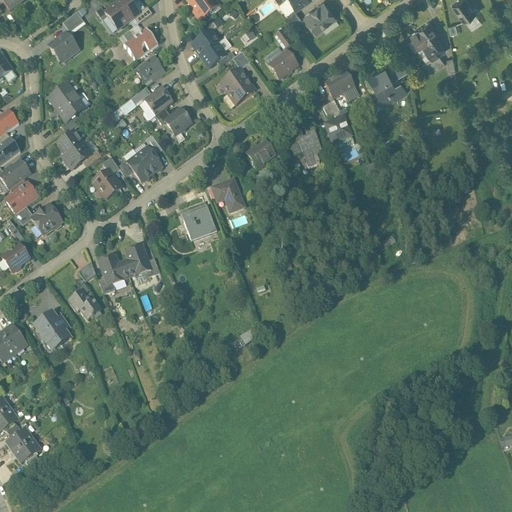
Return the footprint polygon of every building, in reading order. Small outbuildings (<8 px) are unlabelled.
[(24,1),(23,0),(1,0),(10,11),(24,1)] [(139,14),(129,0),(123,0),(116,6),(129,22),(133,19),(140,14),(139,14)] [(186,0),(194,10),(193,11),(200,21),(212,12),(211,10),(218,5),(214,0),(186,0)] [(285,0),(287,1),(295,13),(310,1),(310,0),(285,0)] [(465,0),(462,0),(452,8),(463,24),(476,15),(465,0)] [(324,5),(319,9),(318,8),(311,13),(312,14),(305,19),(316,34),(335,20),(324,5)] [(105,14),(108,18),(117,31),(129,22),(116,6),(105,14)] [(105,14),(101,8),(96,12),(103,22),(108,18),(105,14)] [(147,8),(139,14),(140,14),(133,19),(138,25),(152,15),(147,8)] [(65,20),(71,29),(81,21),(76,13),(65,20)] [(302,23),(295,13),(284,21),(291,31),(302,23)] [(213,22),(200,31),(204,37),(211,32),(212,32),(217,28),(213,22)] [(429,24),(417,33),(410,38),(419,52),(422,50),(436,40),(439,38),(429,24)] [(142,32),(137,26),(129,32),(134,38),(142,32)] [(456,28),(448,29),(450,37),(457,36),(456,28)] [(151,36),(146,29),(142,32),(134,38),(128,43),(124,46),(136,62),(145,55),(142,52),(143,47),(145,45),(149,51),(158,45),(153,39),(154,36),(151,36)] [(293,44),(282,30),(274,36),(285,50),(293,44)] [(50,43),(60,58),(76,46),(66,32),(50,43)] [(129,32),(123,36),(128,43),(134,38),(129,32)] [(204,37),(192,46),(200,57),(218,44),(220,43),(212,32),(211,32),(204,37)] [(218,44),(200,57),(209,69),(217,63),(227,55),(224,52),(231,47),(225,39),(218,44)] [(436,40),(422,50),(431,62),(422,68),(429,78),(445,67),(438,58),(445,53),(436,40)] [(288,51),(269,65),(279,79),(298,64),(288,51)] [(227,55),(217,63),(221,68),(232,60),(235,57),(231,52),(227,55)] [(250,63),(242,52),(237,56),(245,67),(250,63)] [(0,54),(0,80),(0,81),(3,79),(3,76),(12,70),(0,54)] [(245,67),(237,56),(235,57),(232,60),(240,69),(240,70),(245,67)] [(154,58),(136,72),(144,83),(152,77),(155,82),(162,77),(158,72),(162,70),(154,58)] [(401,63),(388,70),(394,80),(394,81),(397,79),(407,73),(401,63)] [(240,69),(220,84),(228,94),(247,80),(240,70),(240,69)] [(346,71),(325,83),(333,97),(354,86),(346,71)] [(394,80),(391,82),(385,71),(366,81),(380,105),(384,102),(386,106),(406,94),(397,79),(394,81),(394,80)] [(247,80),(228,94),(236,105),(255,90),(247,80)] [(50,100),(65,121),(77,112),(83,108),(69,87),(50,100)] [(146,89),(131,100),(135,106),(150,95),(146,89)] [(162,89),(145,101),(150,109),(144,113),(149,121),(173,103),(162,89)] [(334,100),(323,106),(329,116),(340,111),(334,100)] [(0,115),(0,137),(6,133),(19,124),(8,110),(3,113),(0,115)] [(165,110),(155,117),(161,125),(165,122),(171,118),(165,110)] [(191,123),(181,110),(171,118),(165,122),(175,135),(180,132),(181,132),(184,130),(184,128),(191,123)] [(82,119),(77,112),(65,121),(60,124),(65,131),(82,119)] [(344,117),(325,124),(326,126),(333,142),(337,141),(351,135),(344,117)] [(312,120),(303,124),(308,135),(315,133),(320,131),(318,127),(312,120)] [(308,135),(309,137),(304,139),(301,131),(298,132),(296,126),(280,132),(284,142),(285,141),(287,147),(289,146),(291,152),(292,151),(294,156),(303,153),(307,162),(315,159),(317,164),(319,163),(319,160),(325,158),(315,133),(308,135)] [(333,142),(326,126),(321,128),(320,126),(318,127),(318,128),(320,127),(327,145),(333,142)] [(55,147),(64,159),(83,144),(74,132),(55,147)] [(0,137),(0,145),(10,138),(6,133),(0,137)] [(351,135),(337,141),(341,149),(354,143),(351,135)] [(163,152),(152,137),(146,142),(156,156),(163,152)] [(11,140),(1,148),(0,146),(0,167),(20,153),(11,140)] [(266,141),(254,150),(253,148),(246,154),(256,169),(275,154),(266,141)] [(83,144),(64,159),(72,170),(83,162),(91,156),(91,155),(83,144)] [(162,168),(148,149),(137,156),(152,176),(162,168)] [(97,151),(91,155),(91,156),(83,162),(87,168),(101,157),(97,151)] [(128,164),(127,164),(134,173),(142,183),(152,176),(137,156),(128,164)] [(118,168),(111,159),(103,166),(107,172),(108,172),(111,177),(119,171),(118,168)] [(3,173),(0,175),(0,179),(9,191),(25,180),(31,175),(20,160),(3,173)] [(128,164),(126,162),(118,168),(119,171),(126,179),(134,173),(127,164),(128,164)] [(376,163),(365,165),(367,173),(378,170),(376,163)] [(107,172),(93,182),(99,190),(98,190),(103,197),(104,196),(107,200),(121,190),(111,177),(108,172),(107,172)] [(25,180),(10,190),(14,195),(28,184),(25,180)] [(220,186),(212,190),(216,199),(223,196),(230,213),(244,208),(238,193),(241,192),(238,186),(236,187),(234,181),(220,186)] [(14,195),(6,201),(16,216),(26,208),(39,199),(28,184),(14,195)] [(219,184),(206,189),(210,201),(216,199),(212,190),(220,186),(219,184)] [(62,223),(50,206),(34,218),(31,220),(36,226),(42,235),(43,237),(52,230),(55,231),(60,227),(60,224),(62,223)] [(16,216),(15,217),(23,227),(31,220),(34,218),(26,208),(16,216)] [(206,208),(188,215),(190,221),(184,223),(193,246),(198,244),(195,236),(214,228),(211,219),(213,218),(211,213),(209,214),(206,208)] [(274,215),(263,221),(266,227),(272,224),(273,226),(279,223),(277,219),(276,220),(274,215)] [(302,215),(297,217),(301,228),(306,226),(302,215)] [(24,240),(13,226),(8,229),(19,244),(24,240)] [(42,235),(36,226),(31,230),(37,239),(42,235)] [(391,236),(383,245),(393,253),(401,245),(391,236)] [(29,260),(19,246),(2,259),(12,273),(15,273),(19,270),(20,267),(29,260)] [(141,247),(126,253),(129,262),(124,264),(129,278),(135,276),(135,278),(146,273),(151,271),(148,263),(141,247)] [(118,266),(115,257),(99,263),(105,280),(109,288),(113,286),(124,282),(124,281),(129,278),(124,264),(118,266)] [(160,275),(154,261),(148,263),(151,271),(146,273),(149,279),(160,275)] [(91,264),(78,274),(86,284),(96,276),(91,264)] [(109,288),(105,280),(98,282),(104,296),(115,292),(113,286),(109,288)] [(268,286),(257,290),(259,296),(270,292),(268,286)] [(91,303),(83,292),(69,302),(77,313),(80,311),(88,321),(92,318),(92,319),(94,317),(102,311),(94,301),(91,303)] [(57,323),(52,316),(37,327),(52,348),(68,337),(63,330),(66,327),(61,320),(57,323)] [(17,326),(12,329),(20,339),(24,335),(17,326)] [(11,327),(0,334),(0,356),(4,362),(25,346),(20,339),(12,329),(11,327)] [(248,332),(240,339),(245,347),(254,341),(248,332)] [(18,419),(2,398),(0,399),(0,432),(5,429),(15,422),(18,419)] [(22,431),(15,422),(5,429),(12,438),(22,431)] [(41,450),(25,429),(12,438),(6,443),(21,464),(25,461),(35,454),(41,450)] [(511,436),(499,439),(503,449),(511,446),(511,436)] [(35,454),(25,461),(29,466),(38,459),(35,454)]
